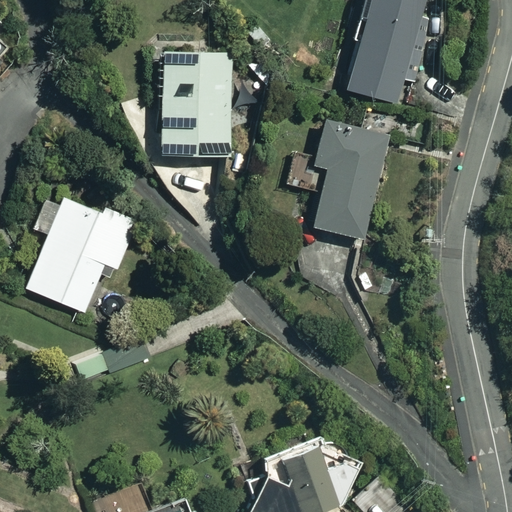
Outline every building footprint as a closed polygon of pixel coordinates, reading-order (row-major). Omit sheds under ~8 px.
[(411,79),(434,0),(358,0),(333,85),(393,103),(401,76),(411,79)] [(148,152),(222,154),(225,48),(151,46),(148,152)] [(304,223),(358,236),(381,135),(310,118),(300,162),(317,166),(304,223)] [(55,195),(20,288),(78,310),(97,262),(111,267),(130,215),(93,201),(90,208),(55,195)] [(109,372),(149,355),(141,334),(70,362),(78,381),(108,369),(109,372)] [(253,511),(308,511),(335,500),(354,461),(315,439),(312,430),(247,457),(253,471),(239,480),(243,491),(237,506),(253,511)] [(159,511),(151,511),(136,481),(110,495),(118,511),(182,511),(178,503),(159,511)]
